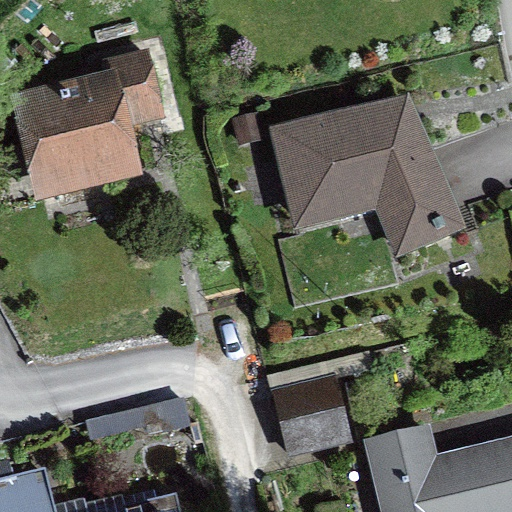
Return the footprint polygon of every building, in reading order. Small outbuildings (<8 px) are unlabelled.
[(34,204),(144,177),(132,128),(166,120),(149,50),(102,61),(105,75),(9,98),(34,204)] [(396,263),(467,232),(408,94),(268,129),(293,233),(375,214),(396,263)] [(268,140),(259,113),(232,121),(240,148),(268,140)] [(331,386),(272,401),(287,459),(345,445),(331,386)] [(192,428),(186,399),(84,422),(91,451),(192,428)] [(511,511),(511,436),(437,455),(430,425),(363,441),(380,511),(511,511)] [(0,511),(54,511),(53,506),(44,469),(13,477),(9,457),(0,459),(0,511)] [(179,511),(175,496),(159,499),(155,489),(86,504),(85,499),(53,506),(54,511),(179,511)]
